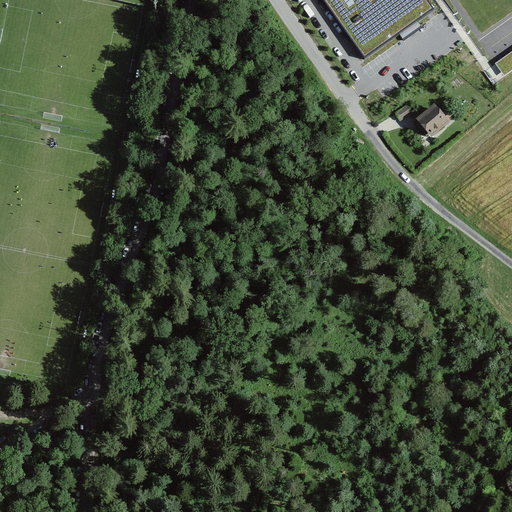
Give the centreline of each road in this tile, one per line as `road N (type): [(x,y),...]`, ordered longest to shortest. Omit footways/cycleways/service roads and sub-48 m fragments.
road 1 (tertiary): [(190,0),(176,92),(96,376),(79,511)]
road 2 (unclassified): [(511,266),(413,186),(279,0)]
